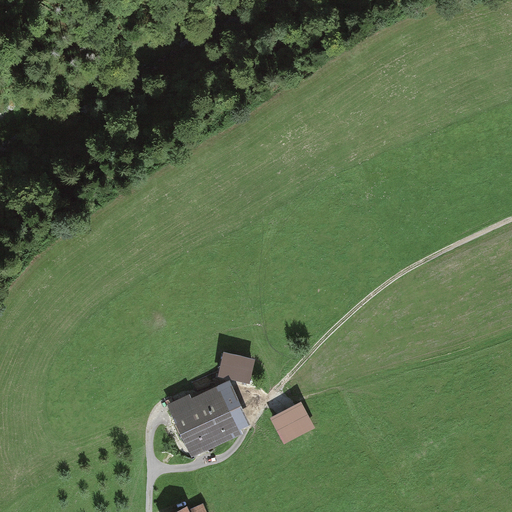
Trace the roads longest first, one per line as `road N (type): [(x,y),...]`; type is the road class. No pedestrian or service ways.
road 1 (track): [(511,222),(400,269),(271,396)]
road 2 (track): [(271,396),(368,382),(511,336)]
road 3 (track): [(154,469),(228,453),(271,396)]
